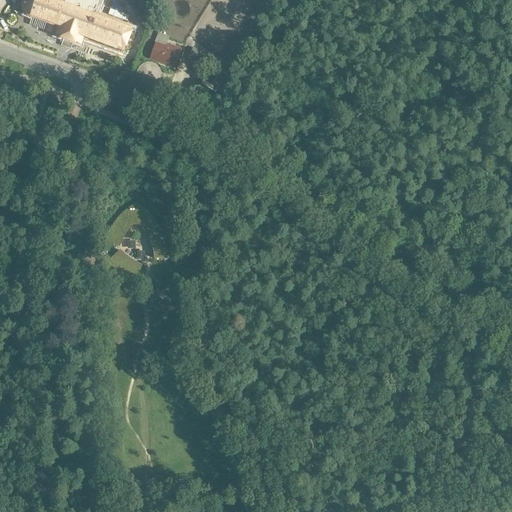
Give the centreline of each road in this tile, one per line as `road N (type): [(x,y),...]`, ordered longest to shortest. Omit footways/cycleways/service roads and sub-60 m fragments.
road 1 (tertiary): [(511,334),(461,311),(202,134),(129,97),(0,50)]
road 2 (track): [(65,186),(45,511)]
road 3 (unknown): [(231,151),(303,0)]
road 4 (track): [(147,511),(139,370)]
